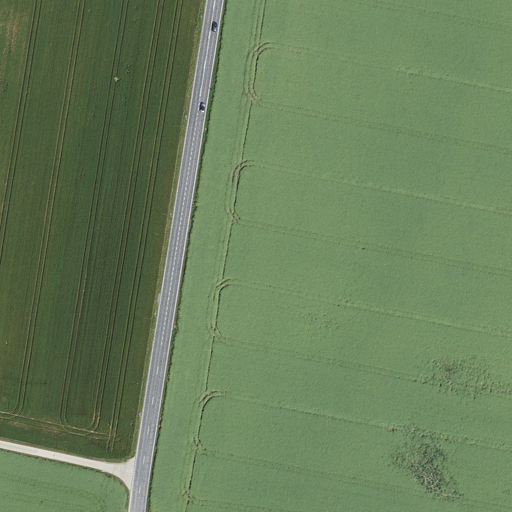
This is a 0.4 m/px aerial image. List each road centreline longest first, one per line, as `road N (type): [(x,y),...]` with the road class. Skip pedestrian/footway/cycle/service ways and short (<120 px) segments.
road 1 (primary): [(218,0),(142,470)]
road 2 (unclassified): [(142,470),(0,440)]
